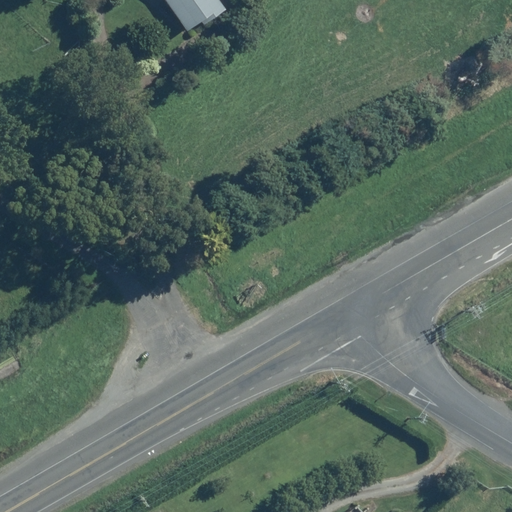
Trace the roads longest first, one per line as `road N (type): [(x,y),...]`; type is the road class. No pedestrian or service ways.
road 1 (primary): [(353,310),(5,511)]
road 2 (primary): [(511,219),(353,310)]
road 3 (primary): [(511,247),(408,310),(394,326),(388,360)]
road 4 (tertiary): [(388,360),(511,442)]
